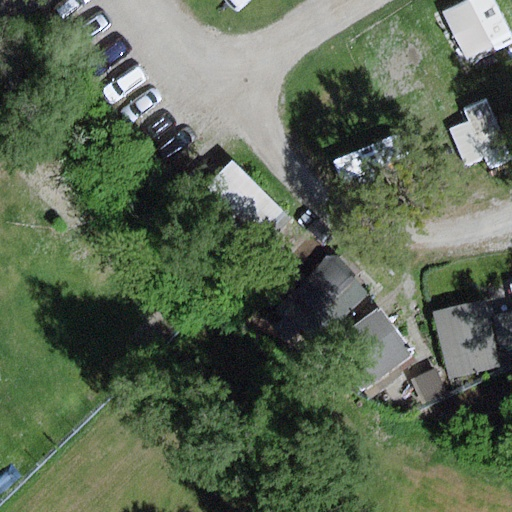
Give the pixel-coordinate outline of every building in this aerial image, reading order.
[(453,0),(449,1),(469,58),(511,42),(511,21),(504,0),(453,0)] [(475,162),(511,152),(498,105),(462,115),(475,162)] [(511,278),(498,280),(502,341),(511,340),(511,278)] [(490,294),(442,304),(456,373),(504,363),(490,294)] [(390,373),(420,347),(389,312),(359,337),(390,373)]
